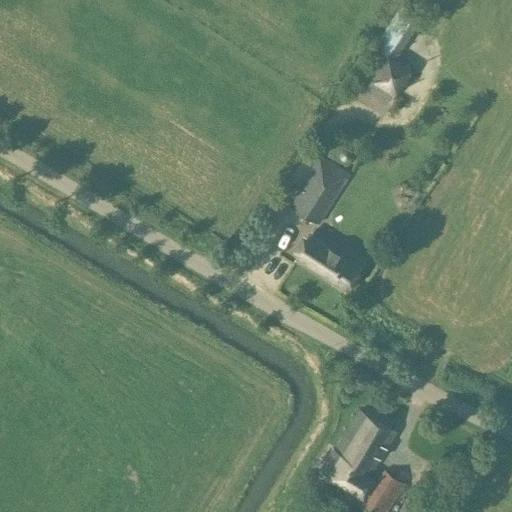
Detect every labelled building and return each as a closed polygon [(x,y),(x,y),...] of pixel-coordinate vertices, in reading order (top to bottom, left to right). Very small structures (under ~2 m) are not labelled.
[(418,15),(403,5),(402,4),(381,37),(375,46),(379,49),(373,58),(357,84),(388,103),(394,93),(396,94),(412,70),(395,59),(422,17),(418,15)] [(319,155),(289,204),(318,223),(349,173),(319,155)] [(295,259),(308,267),(319,274),(319,273),(327,278),(326,279),(344,291),(363,261),(314,230),(295,259)] [(319,470),(327,475),(363,497),(374,478),(370,476),(397,432),(360,409),(335,449),(333,447),(319,470)] [(384,470),(361,506),(371,511),(387,511),(406,484),(384,470)]
